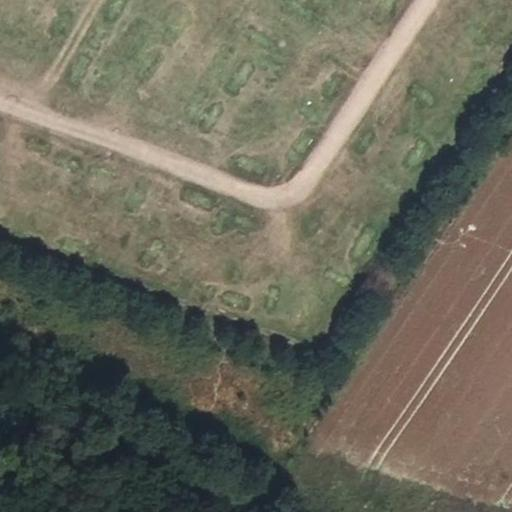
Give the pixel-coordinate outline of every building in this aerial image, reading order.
[(511,27),(511,0),(492,0),(486,13),(511,27)] [(264,4),(245,32),(268,49),(288,20),(264,4)] [(450,128),(467,100),(439,84),(423,113),(450,128)] [(198,128),(210,132),(222,103),(210,98),(198,128)] [(172,217),(188,221),(194,198),(179,194),(172,217)] [(135,237),(137,214),(110,211),(108,234),(135,237)] [(221,296),(233,268),(202,255),(191,284),(221,296)]
